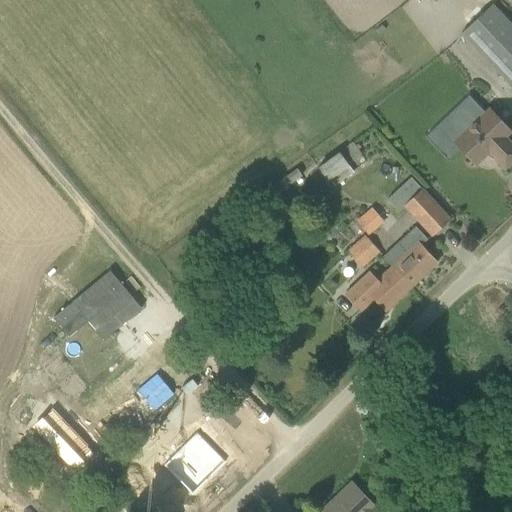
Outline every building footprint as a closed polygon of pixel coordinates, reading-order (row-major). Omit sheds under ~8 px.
[(511,25),(492,5),(462,34),(511,86),(511,25)] [(455,142),(477,165),(489,154),(495,159),(505,170),(511,163),(511,143),(506,138),(511,132),(489,109),(489,110),(476,97),(463,109),(475,123),(455,142)] [(340,152),(340,153),(319,168),(327,180),(348,165),(348,164),(362,154),(354,143),(340,152)] [(297,167),(275,182),(282,191),(303,176),(297,167)] [(432,236),(445,224),(450,219),(423,190),(405,206),(432,236)] [(368,234),(383,219),(372,207),(356,221),(368,234)] [(383,257),(393,267),(393,266),(412,287),(437,263),(422,246),(428,240),(416,227),(383,257)] [(349,251),(350,252),(363,266),(380,251),(366,236),(349,251)] [(386,311),(412,287),(393,266),(393,267),(377,282),(370,274),(361,283),(360,282),(347,294),(362,310),(374,299),(386,311)] [(110,269),(54,316),(69,334),(88,319),(95,328),(114,313),(122,322),(141,306),(110,269)] [(173,410),(188,395),(159,365),(143,380),(173,410)] [(55,402),(28,426),(65,467),(92,442),(55,402)] [(217,424),(214,426),(201,439),(197,434),(184,447),(164,466),(166,468),(163,472),(187,496),(190,493),(193,495),(225,463),(223,461),(238,446),(217,424)] [(350,483),(321,511),(377,511),(371,506),(372,505),(350,483)]
